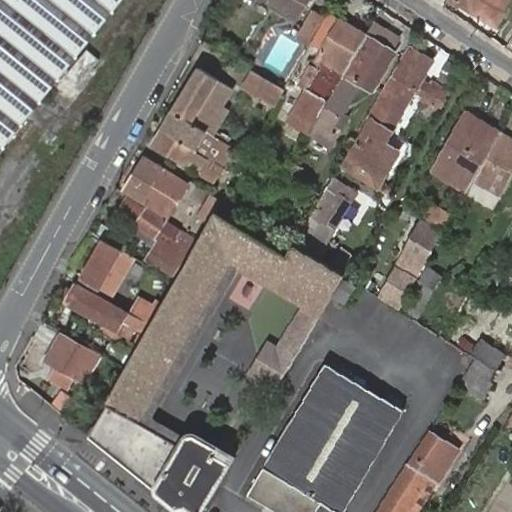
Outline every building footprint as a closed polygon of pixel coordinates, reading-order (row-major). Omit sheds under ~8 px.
[(0,0),(0,152),(123,0),(0,0)] [(269,0),(298,18),(310,0),(269,0)] [(452,0),(470,10),(471,7),(497,22),(509,0),(452,0)] [(298,35),(312,43),(327,18),(313,10),(298,35)] [(317,120),(324,107),(333,91),(340,79),(344,73),(366,35),(329,14),(327,18),(312,43),(322,49),(317,59),(322,62),(319,69),(308,88),(289,120),(311,130),(317,120)] [(388,31),(373,22),(366,35),(344,73),(345,73),(341,79),(340,79),(333,91),(324,107),(317,120),(337,131),(345,117),(340,114),(354,89),(353,86),(346,82),(350,76),(371,88),(393,52),(380,44),(388,31)] [(401,38),(388,31),(380,44),(393,52),(401,38)] [(367,181),(377,188),(391,164),(381,158),(377,156),(391,131),(431,60),(411,48),(399,69),(395,67),(380,93),(384,95),(370,120),(356,144),(343,165),(356,173),(356,174),(367,181)] [(452,86),(461,69),(446,60),(436,78),(452,86)] [(299,83),(308,88),(319,69),(310,64),(299,83)] [(199,67),(173,110),(191,122),(204,130),(204,129),(231,87),(199,67)] [(285,89),(251,69),(241,87),(275,107),(285,89)] [(429,86),(421,100),(439,111),(450,92),(431,81),(429,86)] [(415,97),(421,100),(429,86),(423,82),(415,97)] [(191,122),(173,110),(162,127),(151,145),(197,173),(198,171),(213,180),(233,148),(206,131),(204,129),(204,130),(191,122)] [(496,138),(499,133),(464,114),(432,172),(467,191),(473,180),(477,174),(496,138)] [(311,130),(310,132),(330,144),(337,131),(317,120),(311,130)] [(511,138),(500,132),(499,133),(496,138),(511,146),(511,138)] [(504,189),(511,173),(511,146),(496,138),(477,174),(504,189)] [(150,205),(171,172),(145,157),(124,189),(150,205)] [(292,163),(283,178),(294,185),(304,170),(292,163)] [(500,195),(504,189),(477,174),(473,180),(500,195)] [(334,178),(312,214),(334,228),(356,192),(334,178)] [(212,195),(196,222),(206,229),(216,212),(223,201),(212,195)] [(127,196),(118,211),(139,223),(148,209),(127,196)] [(454,213),(428,198),(419,215),(445,229),(454,213)] [(157,236),(167,221),(148,209),(139,223),(138,225),(157,236)] [(94,428),(90,437),(101,456),(155,490),(178,508),(183,507),(185,505),(190,495),(207,505),(210,500),(236,457),(235,457),(218,447),(194,433),(187,435),(181,445),(140,420),(231,262),(240,267),(308,305),(301,316),(300,316),(299,316),(298,316),(292,331),(290,330),(285,342),(286,343),(283,350),(279,349),(270,351),(261,368),(252,372),(261,377),(262,380),(276,389),(321,313),(331,296),(343,276),(344,274),(331,266),(308,253),(296,246),(293,244),(287,255),(251,233),(227,218),(216,212),(206,229),(200,240),(199,242),(193,251),(177,280),(167,296),(162,304),(151,324),(134,355),(126,368),(127,368),(114,392),(94,428)] [(445,229),(422,216),(377,296),(400,309),(445,229)] [(189,248),(193,251),(199,242),(174,226),(175,226),(167,221),(157,236),(159,237),(155,244),(154,245),(181,261),(189,248)] [(157,236),(138,225),(134,231),(155,244),(159,237),(157,236)] [(81,277),(99,288),(109,269),(118,274),(122,276),(134,257),(121,249),(103,239),(81,277)] [(173,275),(181,261),(154,245),(146,258),(173,275)] [(331,266),(344,274),(353,258),(340,250),(335,259),(335,258),(331,266)] [(428,268),(402,310),(417,319),(442,276),(428,268)] [(109,269),(99,288),(107,293),(118,274),(109,269)] [(177,280),(162,271),(152,287),(167,296),(177,280)] [(331,296),(344,304),(350,295),(356,284),(348,278),(343,276),(331,296)] [(123,340),(132,326),(143,332),(147,323),(128,312),(77,284),(74,290),(68,287),(64,295),(69,298),(66,302),(105,323),(102,328),(123,340)] [(139,300),(132,313),(151,324),(162,304),(157,302),(154,308),(139,300)] [(46,349),(54,330),(42,325),(34,344),(46,349)] [(74,376),(81,381),(84,384),(102,355),(96,352),(90,350),(61,334),(45,360),(57,367),(51,378),(68,388),(74,376)] [(481,341),(472,354),(476,357),(469,368),(487,379),(503,355),(481,341)] [(112,342),(104,355),(126,368),(134,355),(112,342)] [(269,343),(252,372),(261,368),(270,351),(279,349),(269,343)] [(104,355),(103,354),(102,355),(88,379),(95,383),(96,382),(114,392),(127,368),(126,368),(104,355)] [(264,467),(248,495),(267,507),(272,509),(276,511),(315,511),(321,502),(338,511),(342,511),(404,408),(326,363),(265,467),(264,467)] [(469,368),(458,384),(482,400),(493,383),(487,379),(469,368)] [(77,418),(94,428),(114,392),(96,382),(95,383),(77,418)] [(51,406),(61,413),(71,397),(61,391),(51,406)] [(77,418),(71,422),(90,437),(94,428),(77,418)] [(377,511),(404,511),(413,498),(428,476),(437,482),(459,448),(429,429),(413,455),(377,511)] [(428,476),(413,498),(422,504),(437,482),(428,476)] [(190,495),(185,505),(195,511),(202,511),(207,505),(190,495)]
